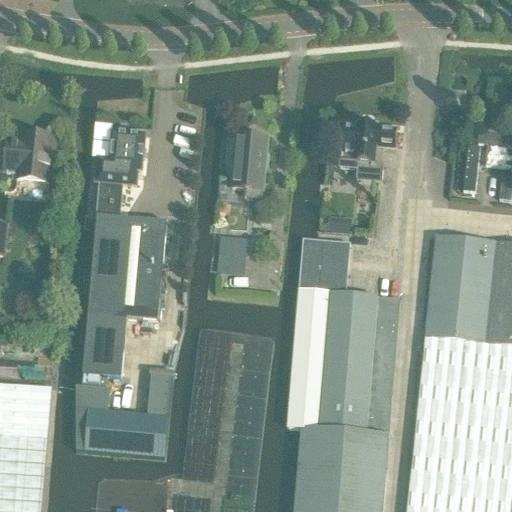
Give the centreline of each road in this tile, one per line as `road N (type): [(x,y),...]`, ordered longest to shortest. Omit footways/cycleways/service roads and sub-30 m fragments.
road 1 (tertiary): [(0,18),(127,39),(359,19),(511,22)]
road 2 (unknown): [(393,511),(426,47)]
